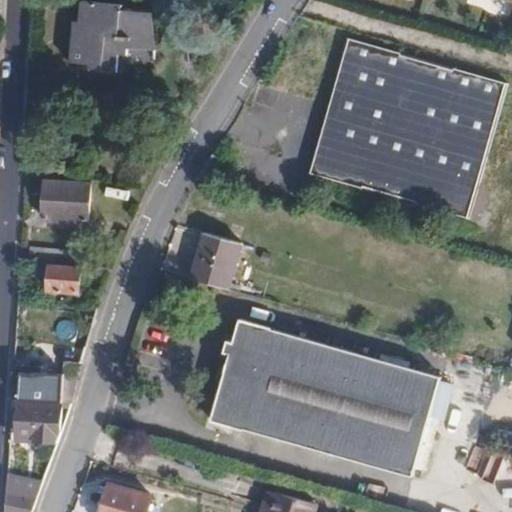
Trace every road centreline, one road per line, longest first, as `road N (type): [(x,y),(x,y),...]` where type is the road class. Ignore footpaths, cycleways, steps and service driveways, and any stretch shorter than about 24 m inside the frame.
road 1 (residential): [(286,0),(178,167),(51,511)]
road 2 (residential): [(15,0),(0,324)]
